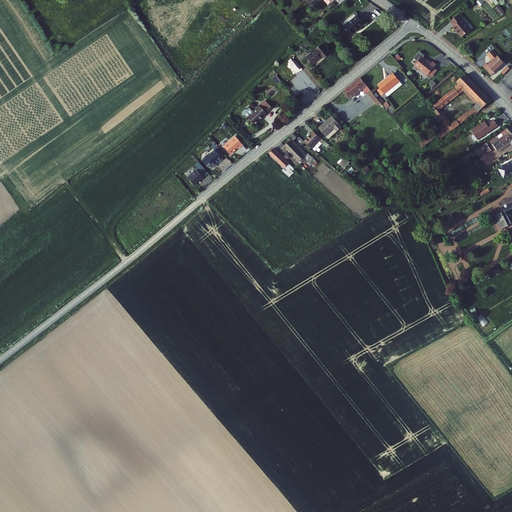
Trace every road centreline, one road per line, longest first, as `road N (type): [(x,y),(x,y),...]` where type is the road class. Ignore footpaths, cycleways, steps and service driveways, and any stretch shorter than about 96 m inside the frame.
road 1 (tertiary): [(413,23),(0,360)]
road 2 (tertiary): [(511,110),(413,23)]
